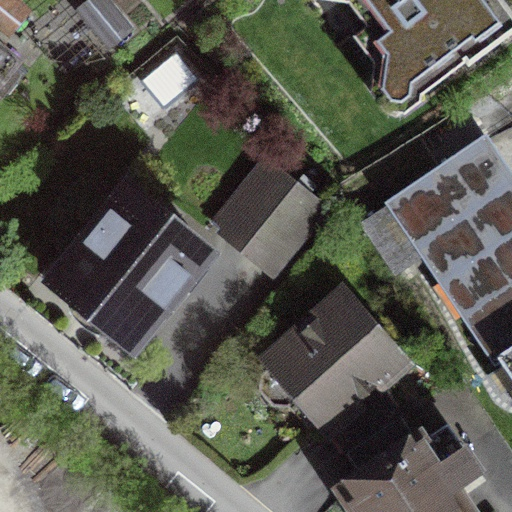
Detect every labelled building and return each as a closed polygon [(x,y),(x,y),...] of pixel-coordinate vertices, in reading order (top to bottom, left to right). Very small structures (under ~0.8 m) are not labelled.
[(341,0),(341,1),(349,2),(367,26),(354,36),(374,62),(373,71),(396,74),(414,99),(465,61),(468,65),(511,32),(511,13),(502,0),(341,0)] [(0,48),(0,82),(17,62),(0,48)] [(511,179),(485,139),(390,203),(391,205),(362,224),(393,270),(422,250),(496,359),(499,357),(511,376),(511,179)] [(319,206),(294,185),(243,248),(269,268),(319,206)] [(207,250),(130,187),(53,280),(131,343),(207,250)] [(405,361),(345,292),(317,317),(309,317),(301,324),(301,332),(267,362),(260,375),(259,390),(273,406),(289,406),(298,398),(326,430),(328,429),(345,453),(402,415),(380,383),(405,361)] [(481,472),(448,423),(420,442),(402,415),(345,453),(363,479),(346,491),(359,511),(468,511),(454,490),(481,472)]
